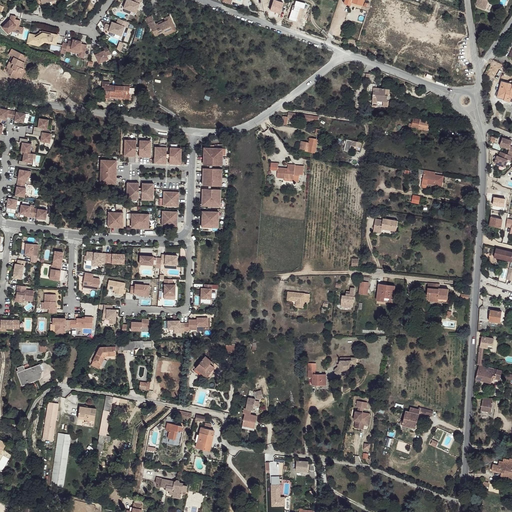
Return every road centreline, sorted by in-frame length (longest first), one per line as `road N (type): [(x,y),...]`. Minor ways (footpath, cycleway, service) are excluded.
road 1 (residential): [(61,387),(220,414),(231,445),(344,460),(462,505)]
road 2 (residential): [(477,284),(462,505)]
road 3 (tertiary): [(193,132),(0,92)]
road 4 (tertiary): [(345,53),(259,118),(229,131),(193,132)]
road 5 (residential): [(193,0),(345,53)]
road 6 (residential): [(480,130),(477,284)]
road 7 (residential): [(129,308),(183,308),(183,236)]
